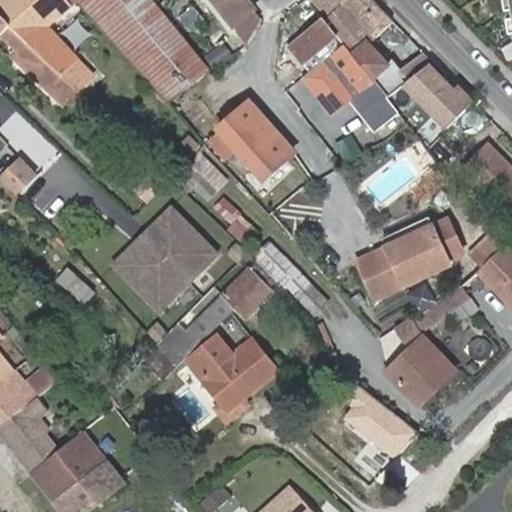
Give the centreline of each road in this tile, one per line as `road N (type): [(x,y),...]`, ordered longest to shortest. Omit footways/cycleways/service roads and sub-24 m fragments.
road 1 (unknown): [(251,64),(323,160),(372,247)]
road 2 (residential): [(511,102),(411,0)]
road 3 (unknown): [(263,0),(263,43),(207,110)]
